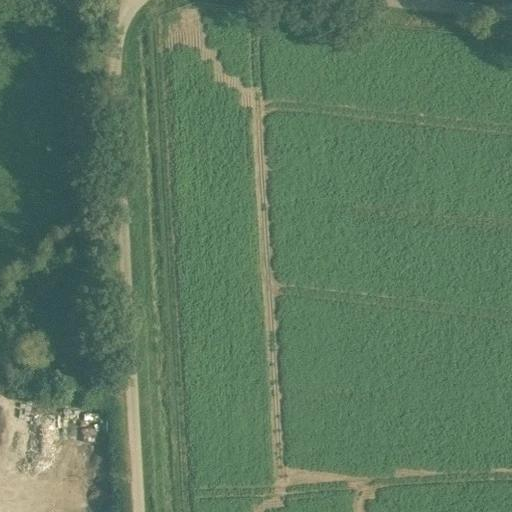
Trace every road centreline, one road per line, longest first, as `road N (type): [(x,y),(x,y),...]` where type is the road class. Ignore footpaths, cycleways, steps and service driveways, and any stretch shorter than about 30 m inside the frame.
road 1 (unclassified): [(136,511),(113,55),(130,0)]
road 2 (unclassified): [(511,15),(384,0)]
